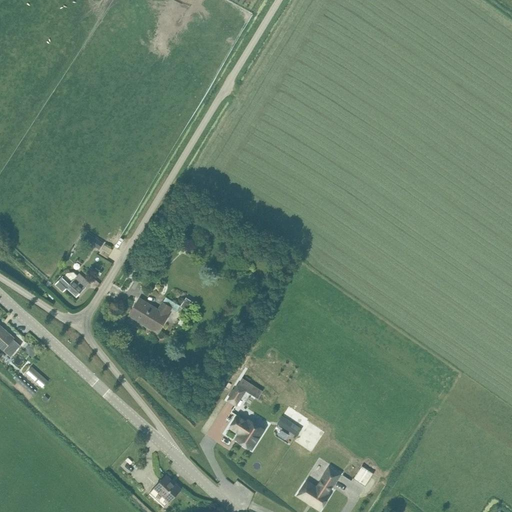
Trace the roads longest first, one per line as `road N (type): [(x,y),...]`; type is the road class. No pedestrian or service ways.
road 1 (unclassified): [(80,327),(280,0)]
road 2 (tertiary): [(178,458),(0,295)]
road 3 (unclassified): [(178,458),(80,327)]
